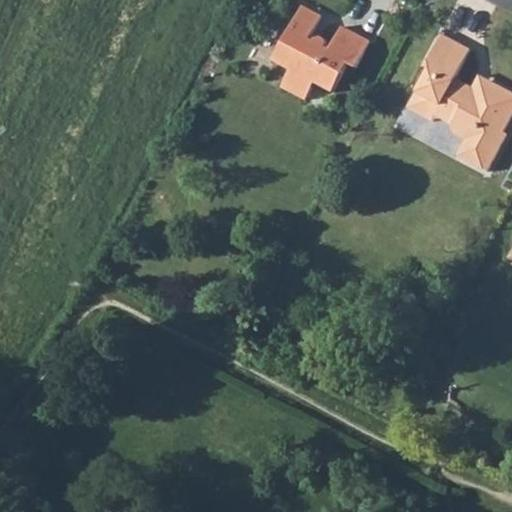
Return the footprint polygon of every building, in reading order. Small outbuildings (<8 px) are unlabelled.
[(305,5),(300,14),(320,25),(324,16),(305,5)] [(320,25),(300,14),(275,60),(292,70),(283,86),(309,100),(318,82),(334,92),(350,63),(358,67),(373,42),(344,26),(332,50),(329,48),(330,44),(329,39),(324,37),(318,38),(316,42),(312,39),(320,25)] [(472,52),(440,35),(427,59),(430,69),(416,94),(440,108),(435,116),(453,126),(454,135),(467,143),(459,159),(489,176),(510,137),(506,134),(511,122),(511,96),(490,84),(483,97),(473,91),(456,81),(472,52)] [(480,78),(473,91),(483,97),(490,84),(480,78)] [(440,108),(416,94),(407,110),(432,123),(435,116),(440,108)] [(511,245),(504,241),(497,253),(511,261),(511,245)]
